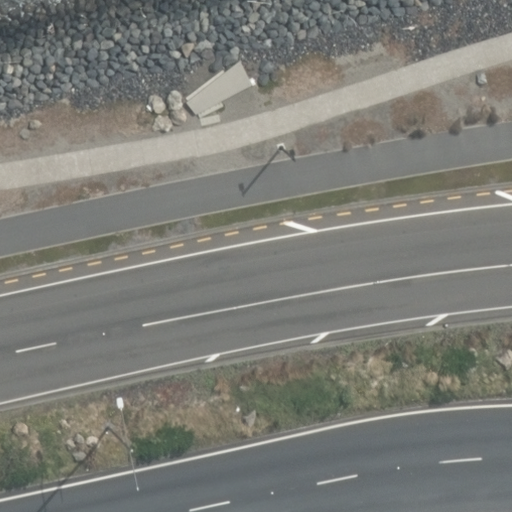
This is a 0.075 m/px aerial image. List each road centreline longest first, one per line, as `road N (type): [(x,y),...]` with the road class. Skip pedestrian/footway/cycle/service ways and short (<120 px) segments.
road 1 (trunk): [(0,353),(258,300),(511,262)]
road 2 (trunk): [(511,450),(374,466),(159,511)]
